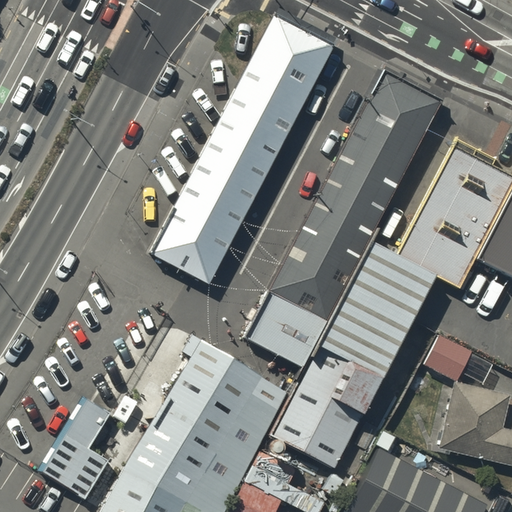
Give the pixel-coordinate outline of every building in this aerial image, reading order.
[(331,49),(270,18),(147,256),(206,288),(331,49)] [(436,95),(377,64),(239,328),(298,359),(364,230),(436,95)] [(391,247),(429,269),(454,281),(471,249),(511,176),(448,139),(391,247)] [(511,173),(511,176),(471,249),(511,270),(511,173)] [(391,247),(364,230),(298,359),(268,438),(332,471),(429,269),(391,247)] [(468,347),(436,330),(421,359),(453,375),(468,347)] [(287,382),(194,332),(95,511),(216,511),(236,477),(287,382)] [(421,376),(414,372),(408,384),(416,387),(421,376)] [(506,389),(450,376),(435,442),(511,460),(511,426),(498,423),(506,389)] [(106,406),(81,391),(36,463),(81,490),(103,454),(84,442),(106,406)] [(477,511),(484,499),(372,440),(339,502),(357,511),(477,511)] [(37,476),(17,508),(23,511),(71,511),(78,501),(37,476)] [(269,511),(278,497),(241,478),(223,511),(269,511)]
